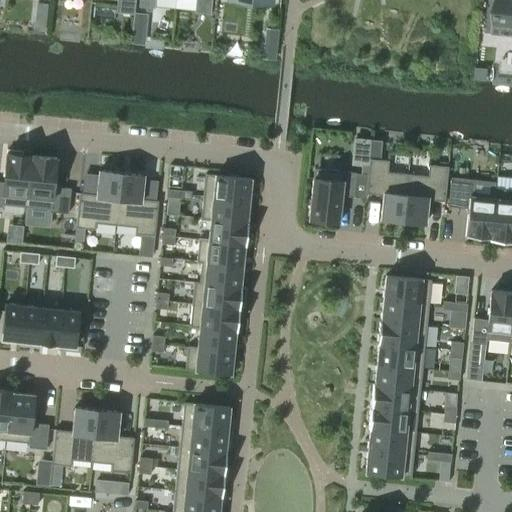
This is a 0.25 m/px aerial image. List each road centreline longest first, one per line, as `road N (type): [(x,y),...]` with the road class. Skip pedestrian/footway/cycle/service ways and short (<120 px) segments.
road 1 (residential): [(511,262),(272,238),(280,156),(0,131)]
road 2 (residential): [(248,391),(0,364)]
road 3 (residential): [(511,508),(347,492)]
